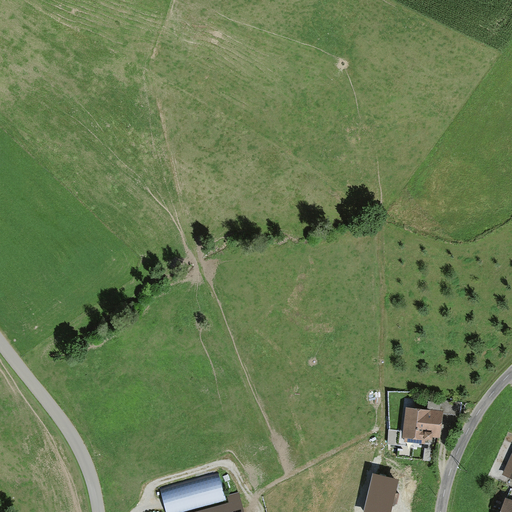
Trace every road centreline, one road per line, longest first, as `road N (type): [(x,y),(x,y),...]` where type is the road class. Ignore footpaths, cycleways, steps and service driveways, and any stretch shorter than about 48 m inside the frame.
road 1 (unclassified): [(0,340),(79,447),(98,511)]
road 2 (unclassified): [(440,511),(472,421),(511,371)]
